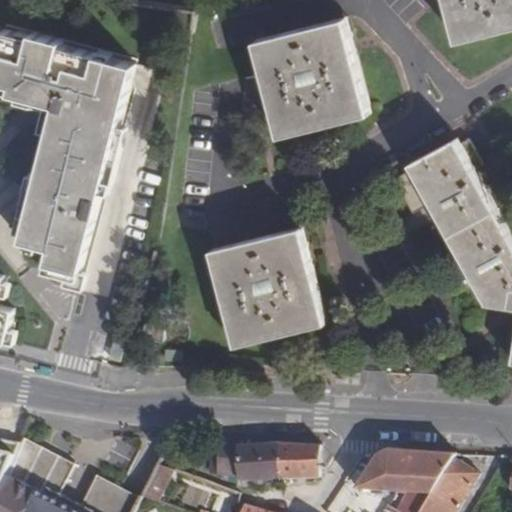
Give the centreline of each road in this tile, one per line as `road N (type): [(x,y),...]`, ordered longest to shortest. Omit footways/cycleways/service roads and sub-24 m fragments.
road 1 (residential): [(407,415),(405,370),(337,189),(465,108)]
road 2 (secondary): [(0,385),(112,408),(368,413)]
road 3 (residential): [(465,108),(367,0)]
